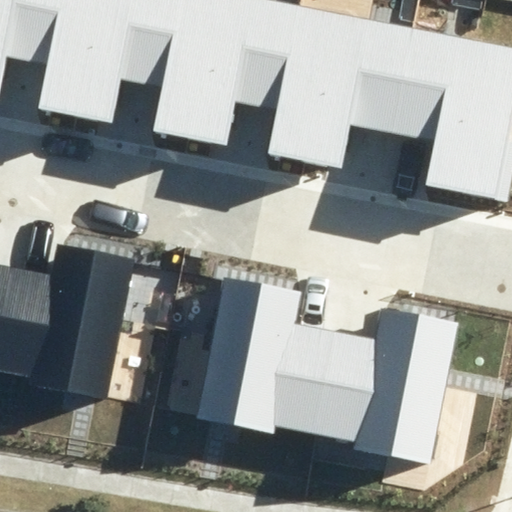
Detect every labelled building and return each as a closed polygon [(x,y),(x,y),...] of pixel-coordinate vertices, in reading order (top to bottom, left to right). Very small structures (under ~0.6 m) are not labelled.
[(48,66),(61,0),(0,0),(0,86),(6,57),(48,66)] [(163,88),(181,0),(61,0),(48,66),(39,109),(111,124),(120,79),(163,88)] [(277,112),(299,7),(264,0),(181,0),(163,88),(154,133),(226,147),(235,103),(277,112)] [(392,134),(414,29),(299,7),(277,112),(269,156),(341,170),(350,126),(392,134)] [(511,121),(511,48),(414,29),(392,134),(434,143),(425,185),(507,201),(511,175),(511,140),(508,140),(511,121)] [(11,265),(0,319),(0,369),(31,375),(30,383),(107,398),(134,258),(60,244),(54,274),(11,265)] [(0,319),(11,265),(0,263),(0,319)] [(276,425),(313,433),(334,331),(294,324),(300,293),(224,278),(197,418),(274,433),(276,425)] [(334,331),(313,433),(354,441),(352,449),(429,464),(457,324),(383,310),(377,340),(334,331)]
